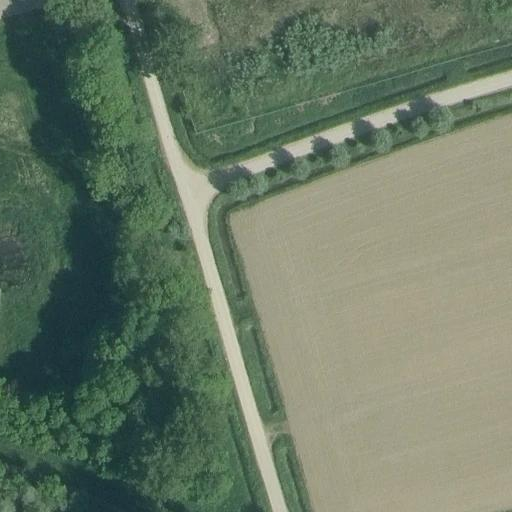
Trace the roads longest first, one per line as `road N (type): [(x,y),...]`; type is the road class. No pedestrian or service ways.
road 1 (unclassified): [(279,511),(181,179)]
road 2 (unclassified): [(181,179),(511,75)]
road 3 (unclassified): [(181,179),(126,0)]
